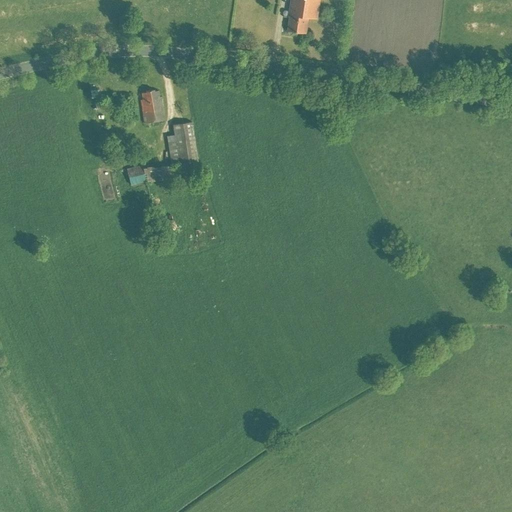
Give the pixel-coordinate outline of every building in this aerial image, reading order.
[(291,0),(289,16),(290,16),(288,30),(307,33),(309,17),(318,19),(320,0),(291,0)] [(142,92),(145,123),(160,121),(157,91),(142,92)] [(198,160),(192,121),(172,124),(174,134),(166,136),(170,163),(178,161),(179,163),(198,160)] [(114,127),(114,136),(134,136),(134,127),(114,127)] [(145,182),(177,179),(178,183),(187,182),(185,164),(153,167),(153,166),(142,167),(142,165),(126,169),(130,186),(145,182)]
